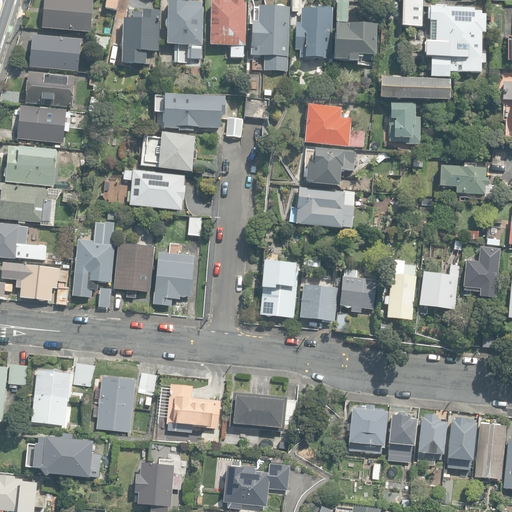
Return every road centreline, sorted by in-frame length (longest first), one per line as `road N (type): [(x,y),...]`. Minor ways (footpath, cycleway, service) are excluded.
road 1 (residential): [(225,348),(511,383)]
road 2 (residential): [(0,329),(225,348)]
road 3 (residential): [(253,130),(239,156),(225,348)]
